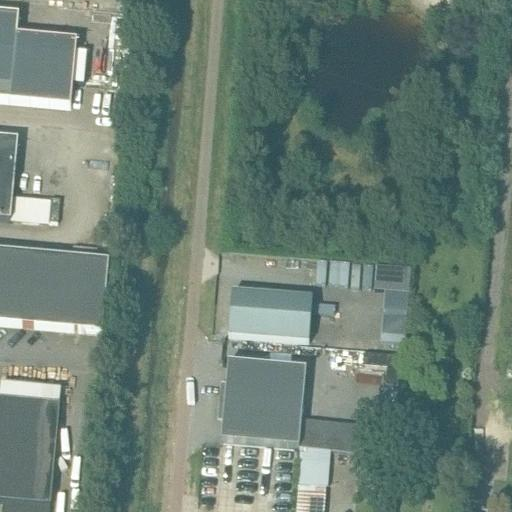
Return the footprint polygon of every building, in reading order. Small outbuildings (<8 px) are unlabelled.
[(0,103),(12,105),(18,38),(20,17),(0,16),(0,103)] [(18,38),(12,105),(69,110),(71,88),(73,76),(76,43),(18,38)] [(0,224),(13,226),(48,229),(48,225),(58,226),(60,202),(50,201),(50,205),(11,201),(17,143),(0,141),(0,224)] [(0,326),(102,336),(108,265),(0,254),(0,326)] [(232,295),(228,340),(309,346),(312,301),(232,295)] [(229,364),(221,443),(300,451),(329,453),(394,460),(397,433),(302,424),(307,372),(229,364)] [(0,503),(5,504),(4,511),(49,511),(50,509),(53,481),(58,426),(59,407),(61,392),(1,387),(0,392),(0,503)] [(298,464),(296,488),(326,490),(328,466),(298,464)] [(324,511),(326,490),(296,488),(294,511),(324,511)] [(278,495),(276,511),(290,511),(292,496),(278,495)]
